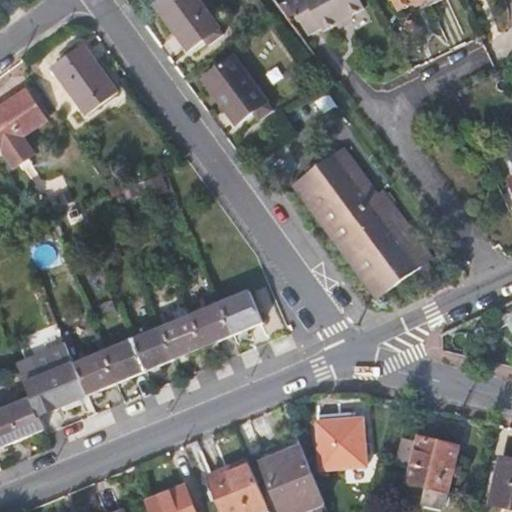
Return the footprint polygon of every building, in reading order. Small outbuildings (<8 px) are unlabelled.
[(164,0),(158,5),(192,52),(220,31),(197,0),(164,0)] [(301,20),(309,35),(322,29),(324,30),(366,8),(361,0),(288,0),(299,22),(301,20)] [(428,0),(392,0),(398,11),(421,0),(427,0),(427,1),(428,0)] [(59,69),(91,116),(121,95),(88,48),(59,69)] [(238,125),(254,114),(259,121),(272,111),(235,59),(206,81),(238,125)] [(312,89),(319,98),(336,90),(327,78),(312,89)] [(50,123),(30,92),(0,112),(0,139),(8,152),(20,168),(36,157),(25,141),(50,123)] [(374,299),(418,266),(380,215),(393,206),(389,201),(392,199),(385,190),(383,192),(380,189),(376,192),(343,146),(290,184),(374,299)] [(431,257),(393,206),(380,215),(418,266),(431,257)] [(252,292),(222,305),(236,337),(265,324),(252,292)] [(222,305),(193,317),(207,348),(236,337),(222,305)] [(193,317),(165,329),(178,360),(207,348),(193,317)] [(165,329),(135,341),(148,372),(178,360),(165,329)] [(135,341),(107,353),(119,384),(148,372),(135,341)] [(19,367),(32,400),(40,418),(90,396),(77,365),(69,346),(19,367)] [(107,353),(77,365),(90,396),(119,384),(107,353)] [(32,400),(0,413),(0,451),(45,432),(32,400)] [(323,472),(368,468),(364,420),(319,424),(323,472)] [(426,488),(450,493),(460,448),(422,439),(412,484),(426,488)] [(283,511),(300,511),(326,501),(303,445),(263,462),(283,511)] [(225,511),(259,511),(269,508),(249,459),(210,475),(225,511)] [(489,505),(511,510),(511,463),(499,461),(489,505)] [(196,511),(186,487),(148,503),(151,511),(196,511)] [(446,511),(450,493),(426,488),(423,505),(446,511)]
